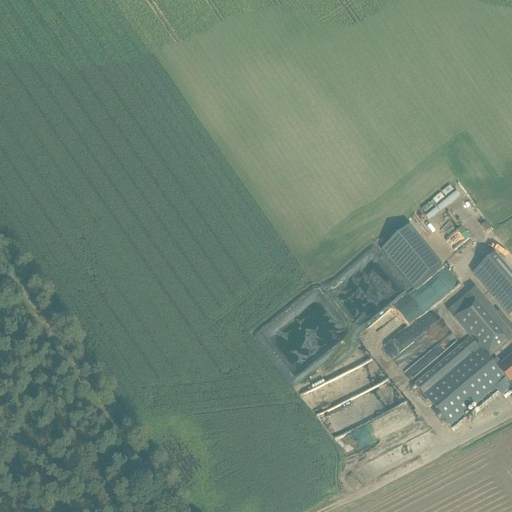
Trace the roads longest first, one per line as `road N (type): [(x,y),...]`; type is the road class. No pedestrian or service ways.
road 1 (track): [(0,264),(164,511)]
road 2 (track): [(438,453),(326,511)]
